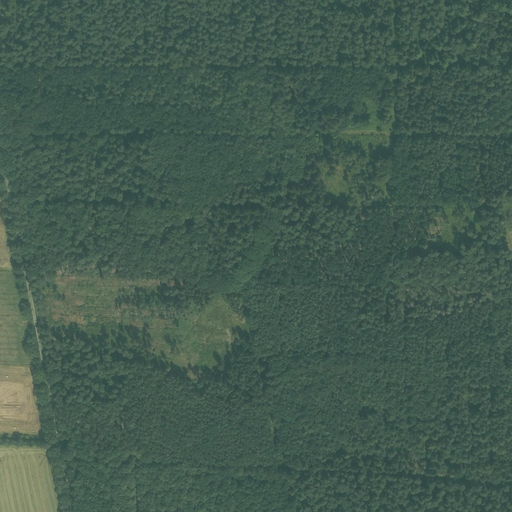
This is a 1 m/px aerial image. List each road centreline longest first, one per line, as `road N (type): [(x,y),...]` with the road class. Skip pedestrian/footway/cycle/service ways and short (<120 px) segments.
road 1 (track): [(511,131),(0,132)]
road 2 (unclassified): [(73,511),(0,145)]
